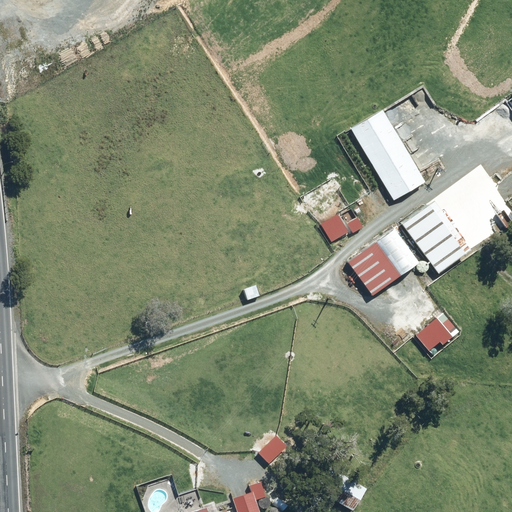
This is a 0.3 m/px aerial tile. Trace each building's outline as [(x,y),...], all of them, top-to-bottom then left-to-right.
[(63,0),(63,1),(62,0),(51,0),(63,14),(74,5),(69,0),(63,0)] [(422,88),(382,113),(418,172),(458,147),(422,88)] [(379,110),(348,129),(392,201),(423,182),(380,112),(379,110)] [(345,133),(318,149),(362,221),(389,204),(345,133)] [(337,188),(330,193),(321,179),(328,174),(323,166),(316,171),(306,157),(282,173),(317,225),(341,209),(334,199),(341,194),(337,188)] [(466,251),(430,202),(399,225),(434,274),(466,251)] [(355,218),(345,225),(349,231),(359,225),(355,218)] [(371,244),(395,278),(418,262),(394,228),(371,244)] [(244,301),(257,296),(254,286),(240,290),(244,301)] [(416,353),(407,342),(403,345),(412,356),(416,353)] [(329,496),(353,510),(365,489),(328,467),(321,479),(335,487),(329,496)] [(281,474),(276,477),(279,484),(285,481),(281,474)] [(259,482),(248,486),(250,492),(231,499),(235,511),(258,511),(254,500),(264,496),(259,482)]
